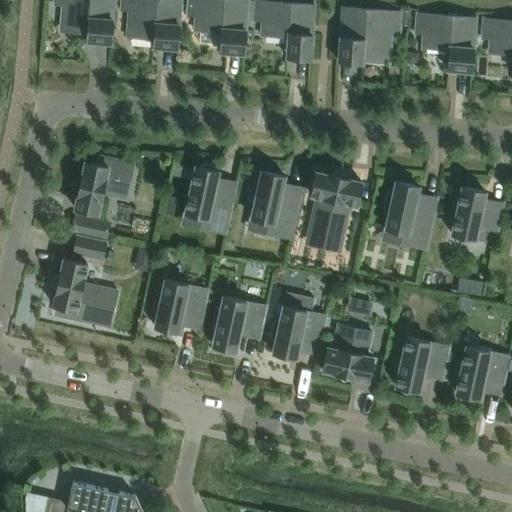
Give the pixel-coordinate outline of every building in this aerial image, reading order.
[(88,21),(87,35),(86,40),(110,42),(113,0),(54,0),(54,4),(62,5),(61,18),(88,21)] [(153,38),(153,41),(153,45),(177,47),(180,0),(121,0),(121,9),(129,10),(127,36),(153,38)] [(243,53),(247,0),(188,0),(187,14),(195,15),(194,29),(221,31),(219,51),(243,53)] [(310,58),(313,24),(314,4),(260,0),(255,0),(254,20),(262,20),(261,34),(288,36),(286,51),(286,56),(310,58)] [(401,11),(342,6),(338,60),(362,62),(362,54),(389,56),(391,30),(399,31),(401,11)] [(449,49),(448,64),(447,69),(471,70),(475,17),(417,12),(415,32),(423,33),(422,47),(449,49)] [(511,19),(483,17),(482,37),(490,38),(488,52),(511,53),(511,19)] [(407,52),(406,62),(411,63),(416,58),(416,53),(407,52)] [(74,207),(84,209),(98,212),(102,192),(125,198),(133,162),(107,157),(106,165),(85,160),(74,207)] [(228,221),(235,187),(215,183),(218,170),(214,169),(211,164),(208,162),(203,163),(199,165),(195,165),(192,177),(188,176),(184,195),(188,196),(184,211),(228,221)] [(301,192),(281,188),(284,175),(261,170),(258,182),(254,182),(250,200),(254,201),(250,217),(294,226),(301,192)] [(308,230),(342,238),(350,202),(356,204),(361,180),(315,170),(310,194),(316,195),(308,230)] [(428,237),(436,202),(416,198),(418,185),(395,180),(392,193),(388,192),(384,211),(388,212),(385,227),(428,237)] [(494,242),(502,208),(482,203),(485,191),(461,185),(458,198),(454,197),(450,216),(454,217),(451,232),(494,242)] [(110,222),(75,215),(72,229),(107,237),(110,222)] [(106,240),(76,234),(72,252),(102,258),(106,240)] [(63,257),(53,304),(74,309),(72,317),(109,325),(117,290),(82,282),(86,262),(63,257)] [(200,322),(205,297),(207,288),(164,278),(161,294),(157,293),(156,297),(153,312),(157,312),(154,325),(177,330),(180,318),(200,322)] [(457,278),(455,292),(479,296),(481,282),(457,278)] [(240,328),(260,332),(266,305),(223,295),(220,307),(216,307),(212,325),(216,326),(212,344),(216,345),(219,350),(222,352),(227,351),(231,348),(235,349),(240,328)] [(460,298),(456,313),(468,315),(471,301),(460,298)] [(272,351),(291,355),(295,356),(298,344),(318,348),(326,314),(282,304),(279,320),(275,319),(271,338),(275,338),(272,351)] [(327,346),(322,369),(367,379),(372,355),(366,354),(372,331),(338,323),(333,347),(327,346)] [(423,368),(443,373),(449,345),(405,335),(403,348),(399,347),(394,366),(399,367),(395,384),(399,385),(402,390),(405,392),(410,392),(414,389),(418,390),(423,368)] [(455,392),(478,397),(481,384),(501,388),(509,354),(465,345),(462,360),(458,359),(454,378),(458,379),(455,392)] [(26,491),(25,497),(24,511),(142,511),(135,494),(119,491),(118,493),(107,491),(107,488),(72,481),(68,500),(47,495),(26,491)]
